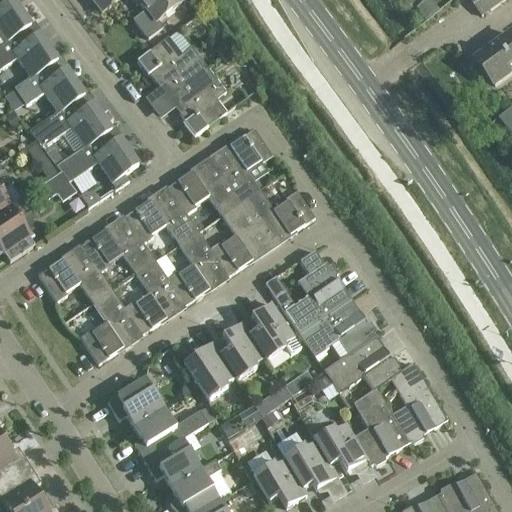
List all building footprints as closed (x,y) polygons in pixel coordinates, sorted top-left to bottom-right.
[(0,0),(0,40),(3,46),(4,46),(14,39),(15,39),(30,29),(12,2),(9,5),(5,0),(0,0)] [(89,0),(101,15),(121,0),(129,0),(133,4),(137,1),(146,13),(133,23),(148,42),(161,31),(157,25),(181,7),(175,0),(89,0)] [(507,0),(468,0),(482,18),(507,0)] [(0,73),(17,62),(30,81),(41,74),(41,75),(57,64),(39,37),(35,40),(29,30),(30,29),(15,39),(14,39),(4,46),(3,46),(0,47),(0,73)] [(511,75),(511,37),(511,36),(475,62),(494,88),(511,75)] [(163,89),(170,98),(206,71),(191,50),(181,58),(168,40),(136,64),(147,78),(149,77),(155,86),(157,84),(162,91),(163,89)] [(230,53),(225,47),(217,52),(222,59),(227,55),(230,53)] [(222,59),(227,66),(235,60),(230,53),(227,55),(222,59)] [(44,97),(57,116),(68,109),(68,110),(83,100),(84,99),(66,72),(63,74),(57,64),(41,75),(41,74),(30,81),(14,92),(15,93),(23,105),(25,109),(44,97)] [(226,96),(206,71),(170,98),(177,107),(175,109),(180,115),(179,116),(185,125),(183,126),(194,140),(226,116),(216,103),(226,96)] [(15,93),(4,100),(13,113),(23,105),(15,93)] [(57,116),(29,135),(41,152),(71,132),(84,151),(95,144),(110,135),(111,134),(93,107),(89,110),(83,100),(68,110),(68,109),(57,116)] [(511,109),(499,120),(511,136),(511,109)] [(21,126),(12,114),(4,120),(12,132),(21,126)] [(210,162),(241,207),(260,194),(246,174),(260,165),(261,167),(272,160),(254,133),(229,150),(230,152),(222,157),(221,155),(210,162)] [(115,193),(129,184),(125,178),(138,169),(120,142),(116,145),(110,135),(95,144),(84,151),(63,165),(55,170),(60,176),(68,187),(98,167),(115,193)] [(44,158),(37,147),(27,153),(35,164),(44,158)] [(54,151),(46,157),(55,170),(63,165),(54,151)] [(167,191),(186,219),(196,212),(194,210),(208,201),(221,220),(241,207),(221,179),(211,186),(201,171),(193,177),(192,175),(167,191)] [(0,216),(9,211),(9,210),(3,201),(5,192),(13,187),(4,173),(0,175),(0,216)] [(68,187),(60,176),(39,191),(48,204),(55,199),(57,200),(62,207),(76,196),(68,187)] [(167,191),(167,192),(178,209),(168,215),(158,200),(150,206),(149,204),(124,221),(143,248),(153,241),(151,239),(165,230),(178,249),(197,236),(186,219),(167,191)] [(271,252),(281,245),(280,243),(288,238),(289,239),(314,222),(296,195),(285,202),(287,205),(273,214),(260,194),(241,207),(271,252)] [(96,197),(86,195),(80,199),(88,212),(100,204),(96,197)] [(22,201),(9,210),(9,211),(0,216),(0,252),(3,256),(10,265),(34,248),(28,239),(29,239),(22,229),(24,220),(31,214),(22,201)] [(260,259),(271,252),(241,207),(221,220),(234,240),(221,249),(219,247),(210,253),(228,281),(252,264),(251,262),(259,257),(260,259)] [(122,259),(135,279),(154,265),(143,248),(124,221),(114,227),(115,229),(107,235),(106,233),(81,250),(99,277),(110,270),(108,268),(122,259)] [(228,281),(197,236),(178,249),(191,269),(178,278),(176,276),(167,282),(185,310),(209,293),(208,292),(216,286),(217,288),(228,281)] [(111,294),(99,277),(81,250),(80,250),(92,267),(82,273),(72,258),(64,264),(63,262),(38,279),(56,306),(67,299),(65,297),(78,288),(92,308),(111,294)] [(351,303),(342,291),(341,292),(335,285),(337,284),(335,281),(337,277),(331,269),(328,269),(326,266),(324,268),(314,253),(299,264),(308,278),(297,286),(297,287),(301,285),(310,298),(293,309),(296,313),(287,319),(285,315),(284,316),(299,338),(351,303)] [(154,265),(135,279),(148,298),(135,307),(133,305),(124,312),(142,339),(166,322),(165,321),(173,315),(174,317),(185,310),(154,265)] [(274,281),(264,287),(273,300),(283,294),(274,281)] [(111,294),(92,308),(105,327),(92,336),(90,334),(80,341),(98,369),(123,352),(122,350),(130,344),(131,346),(142,339),(111,294)] [(351,303),(299,338),(314,361),(341,343),(350,356),(323,374),(324,375),(375,340),(374,337),(375,334),(369,326),(366,326),(364,323),(362,324),(357,317),(359,315),(351,303)] [(294,342),(282,324),(270,307),(250,321),(258,332),(249,338),(241,326),(241,327),(266,365),(285,352),(290,358),(300,351),(294,342)] [(266,365),(241,327),(221,340),(229,352),(220,357),(212,346),(237,384),(256,371),(254,368),(264,362),(266,365)] [(340,397),(337,393),(347,386),(349,390),(365,379),(374,393),(353,407),(353,408),(376,392),(390,383),(412,367),(400,376),(398,374),(400,370),(394,362),(391,362),(389,359),(387,361),(382,353),(384,352),(375,340),(324,375),(327,379),(333,388),(339,397),(340,397)] [(237,384),(212,346),(192,360),(200,371),(190,378),(201,395),(208,404),(227,391),(225,388),(235,382),(237,385),(237,384)] [(390,383),(390,384),(394,381),(400,391),(396,394),(407,413),(393,421),(409,447),(411,446),(414,448),(422,443),(422,439),(425,437),(424,435),(432,431),(433,433),(446,425),(412,367),(390,383)] [(306,375),(284,390),(291,401),(314,386),(306,375)] [(333,388),(327,379),(316,387),(322,395),(333,388)] [(126,420),(133,432),(164,413),(152,394),(151,394),(144,383),(142,385),(138,384),(133,387),(131,391),(107,406),(118,425),(126,420)] [(185,400),(196,393),(189,384),(183,388),(182,394),(185,400)] [(393,421),(376,392),(353,408),(369,435),(355,443),(346,427),(345,427),(345,428),(370,470),(373,468),(376,470),(384,465),(384,461),(387,460),(386,458),(394,453),(395,455),(409,447),(393,421)] [(285,393),(271,402),(276,410),(290,401),(285,393)] [(144,466),(182,443),(215,424),(207,410),(174,430),(164,413),(133,432),(141,444),(133,448),(144,466)] [(271,415),(261,422),(266,430),(277,423),(271,415)] [(219,429),(228,442),(239,435),(231,422),(219,429)] [(261,424),(246,433),(250,441),(265,432),(261,424)] [(333,431),(313,442),(336,481),(337,481),(330,469),(339,464),(346,476),(366,464),(370,470),(345,428),(335,434),(333,431)] [(336,481),(313,442),(313,443),(315,446),(305,452),(303,448),(283,460),(306,499),(307,499),(300,487),(309,482),(316,494),(336,481)] [(182,443),(144,466),(155,484),(162,480),(170,492),(200,474),(189,454),(188,454),(182,443)] [(4,444),(0,446),(0,487),(29,469),(18,451),(12,455),(4,444)] [(286,511),(306,499),(283,460),(284,464),(275,469),(273,466),(252,478),(269,506),(279,500),(286,511)] [(200,474),(170,492),(177,504),(169,508),(171,511),(204,511),(218,504),(212,493),(206,482),(220,474),(215,465),(200,474)] [(29,469),(0,487),(0,503),(5,511),(24,511),(41,502),(34,490),(40,486),(29,469)] [(495,511),(476,477),(462,484),(463,486),(455,491),(454,489),(451,491),(448,489),(439,494),(439,497),(437,499),(444,511),(495,511)] [(444,511),(437,499),(424,506),(425,508),(417,511),(416,511),(413,511),(412,511),(410,511),(407,511),(444,511)] [(55,511),(54,510),(50,511),(47,511),(41,502),(24,511),(55,511)]
